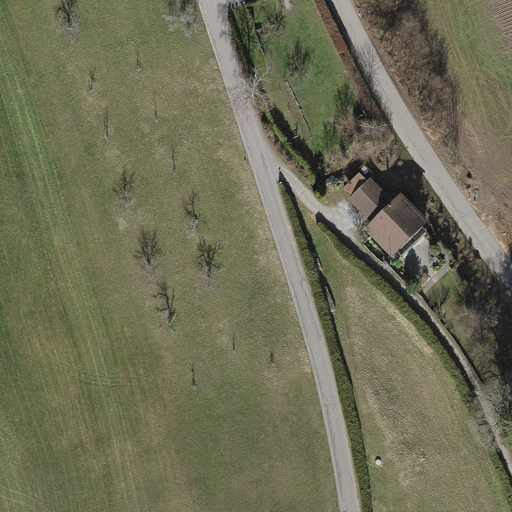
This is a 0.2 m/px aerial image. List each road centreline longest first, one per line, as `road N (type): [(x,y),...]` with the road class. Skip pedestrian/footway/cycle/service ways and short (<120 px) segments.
road 1 (unclassified): [(353,511),(333,396),(208,0)]
road 2 (unclassified): [(337,0),(383,96),(511,276)]
